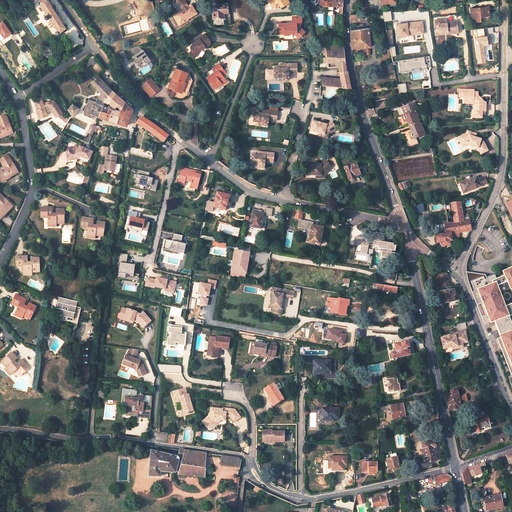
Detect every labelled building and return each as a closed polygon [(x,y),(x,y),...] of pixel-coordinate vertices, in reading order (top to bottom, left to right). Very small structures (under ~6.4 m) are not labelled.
[(47,0),(37,0),(38,1),(37,2),(38,4),(39,3),(46,14),(45,15),(45,17),(46,17),(47,18),(48,18),(49,18),(57,30),(56,31),(57,34),(66,28),(47,0)] [(178,25),(195,14),(189,4),(186,6),(183,0),(174,0),(181,10),(172,15),(178,25)] [(214,25),(230,23),(229,11),(227,12),(226,3),(212,5),(213,17),(214,25)] [(479,16),(489,15),(488,7),(471,8),(471,17),(472,21),(480,21),(479,16)] [(384,22),(393,20),(391,11),(383,12),(384,22)] [(350,22),(369,20),(369,13),(352,14),(350,15),(350,22)] [(292,35),(295,35),(299,38),(304,32),(298,27),(298,23),(301,23),(301,15),(291,15),(292,23),(290,23),(290,25),(288,25),(288,24),(287,23),(278,23),(278,33),(283,33),(283,34),(288,34),(288,33),(290,33),(292,33),(292,35)] [(435,32),(447,31),(447,33),(458,32),(456,20),(446,21),(446,19),(434,20),(435,32)] [(408,36),(417,35),(416,23),(406,24),(407,28),(396,29),(397,39),(401,38),(401,40),(408,40),(408,36)] [(370,47),(369,28),(350,30),(351,47),(370,47)] [(209,42),(205,35),(202,35),(199,37),(199,40),(192,44),(190,47),(190,50),(196,54),(197,55),(199,52),(200,50),(201,50),(204,48),(204,47),(209,44),(209,42)] [(351,88),(347,70),(346,70),(343,43),(326,44),(327,58),(328,68),(338,67),(339,71),(340,79),(322,77),(322,86),(349,88),(351,88)] [(134,56),(143,49),(140,45),(129,49),(134,56)] [(151,60),(143,49),(134,56),(132,57),(136,63),(143,58),(147,64),(151,60)] [(425,57),(399,61),(401,71),(426,67),(425,57)] [(222,76),(220,73),(223,70),(221,68),(220,66),(219,64),(211,69),(214,72),(213,73),(206,78),(214,89),(221,84),(222,86),(227,83),(222,76)] [(296,64),(280,64),(280,68),(273,68),(274,77),(280,77),(283,77),(283,80),(288,80),(288,75),(290,75),(289,73),(296,73),(296,64)] [(188,90),(192,81),(189,74),(174,68),(168,83),(167,86),(167,89),(168,91),(169,94),(171,96),(172,96),(175,98),(177,98),(180,98),(182,98),(186,97),(187,97),(190,91),(188,90)] [(101,110),(103,100),(112,90),(105,83),(98,75),(95,77),(91,82),(100,93),(98,97),(96,102),(91,97),(84,111),(99,116),(101,110)] [(141,84),(150,94),(158,88),(158,87),(149,77),(141,84)] [(423,88),(431,88),(430,80),(422,81),(423,88)] [(108,103),(115,93),(112,90),(104,100),(108,103)] [(474,106),(474,111),(476,111),(475,118),(482,118),(482,115),(485,115),(485,102),(484,102),(482,100),(480,102),(477,99),(479,98),(477,96),(477,92),(473,92),(474,90),(459,90),(459,97),(464,98),(464,104),(473,104),(473,103),(475,103),(476,104),(476,106),(474,106)] [(125,102),(115,93),(108,103),(113,109),(109,120),(116,122),(120,110),(117,109),(117,110),(114,109),(116,105),(121,107),(125,102)] [(60,114),(62,113),(53,100),(47,104),(48,105),(46,106),(43,103),(41,99),(34,101),(37,110),(36,110),(40,121),(48,118),(46,112),(51,110),(56,117),(60,114)] [(127,126),(133,109),(125,102),(121,107),(120,110),(116,122),(127,126)] [(425,134),(415,110),(417,109),(414,103),(402,108),(404,114),(402,115),(404,122),(407,121),(412,132),(409,133),(412,140),(425,134)] [(68,109),(72,114),(73,116),(78,108),(73,104),(68,109)] [(110,108),(102,104),(101,110),(99,116),(106,119),(109,120),(113,109),(110,108)] [(276,121),(277,112),(261,110),(260,114),(254,113),(253,122),(259,123),(262,123),(262,126),(267,127),(267,122),(269,122),(269,120),(276,121)] [(7,126),(5,122),(7,121),(3,113),(0,114),(0,136),(11,131),(9,125),(7,126)] [(136,123),(163,142),(168,135),(144,116),(139,119),(136,123)] [(326,125),(313,122),(310,131),(319,134),(328,136),(328,135),(336,130),(332,122),(326,125)] [(89,144),(95,127),(91,125),(85,142),(89,144)] [(462,144),(466,142),(468,143),(467,144),(480,148),(483,154),(490,150),(485,142),(482,141),(482,139),(476,138),(474,137),(475,133),(468,131),(467,134),(459,138),(462,144)] [(75,145),(74,148),(73,151),(69,151),(67,151),(68,160),(69,160),(69,163),(73,162),(76,163),(79,156),(80,154),(90,158),(92,152),(75,145)] [(99,147),(99,155),(105,156),(107,148),(99,147)] [(129,154),(152,159),(153,155),(153,153),(131,148),(129,154)] [(263,169),(264,164),(265,164),(265,162),(273,163),(274,154),(257,152),(257,156),(251,155),(250,164),(255,164),(259,165),(258,168),(263,169)] [(13,167),(11,164),(12,163),(8,155),(3,158),(4,159),(0,162),(3,167),(0,168),(0,177),(2,181),(18,173),(14,167),(13,167)] [(108,156),(105,156),(104,165),(99,165),(96,172),(104,173),(104,171),(106,171),(106,170),(111,171),(111,172),(114,172),(115,157),(113,157),(108,157),(108,156)] [(312,166),(307,166),(307,175),(316,176),(325,175),(325,174),(332,168),(326,161),(321,166),(316,166),(312,166)] [(344,167),(348,179),(353,177),(353,175),(358,173),(355,164),(344,167)] [(196,189),(202,172),(195,170),(195,172),(192,171),(192,170),(183,167),(178,183),(184,185),(185,180),(186,176),(193,178),(192,182),(190,187),(196,189)] [(150,190),(156,191),(158,180),(156,180),(153,179),(153,178),(148,177),(149,172),(137,169),(136,174),(134,174),(133,177),(135,178),(135,182),(139,183),(138,185),(146,187),(147,184),(151,185),(150,190)] [(478,177),(461,184),(465,193),(482,186),(488,183),(486,177),(479,180),(478,177)] [(406,183),(399,183),(397,185),(400,191),(408,186),(406,183)] [(228,196),(217,193),(213,207),(225,210),(228,196)] [(0,218),(12,205),(7,201),(6,201),(3,198),(4,198),(0,194),(0,218)] [(454,223),(445,224),(446,234),(435,236),(437,243),(441,242),(442,246),(450,245),(449,241),(453,241),(453,238),(459,237),(458,233),(470,231),(468,216),(464,217),(462,202),(451,204),(454,223)] [(423,205),(412,206),(413,214),(424,212),(423,205)] [(63,224),(63,210),(55,210),(55,216),(51,216),(51,208),(39,208),(39,216),(46,216),(46,220),(47,228),(55,228),(55,225),(63,224)] [(303,211),(293,209),(291,216),(294,217),(294,218),(301,219),(303,211)] [(140,212),(128,211),(125,224),(130,225),(130,228),(141,231),(141,229),(147,231),(149,222),(143,221),(144,220),(139,218),(140,212)] [(252,212),(249,227),(260,228),(263,214),(252,212)] [(95,236),(103,237),(104,222),(96,221),(95,227),(92,226),(92,219),(81,218),(80,225),(87,226),(87,229),(86,237),(94,239),(95,236)] [(308,242),(319,245),(322,233),(323,234),(324,229),(323,229),(323,228),(313,226),(313,223),(299,220),(298,227),(309,229),(306,242),(308,242)] [(394,251),(395,244),(388,243),(388,244),(382,243),(383,234),(376,232),(375,235),(374,245),(378,246),(378,249),(384,250),(384,251),(384,252),(383,258),(393,260),(394,253),(391,253),(391,251),(394,251)] [(180,243),(182,235),(172,233),(170,240),(167,240),(167,242),(164,242),(162,249),(177,252),(183,254),(185,244),(180,243)] [(374,245),(375,235),(367,234),(366,239),(355,237),(353,244),(357,245),(361,245),(360,252),(360,253),(367,254),(367,253),(372,253),(373,250),(368,249),(369,245),(374,245)] [(248,253),(234,250),(230,270),(244,273),(248,253)] [(127,254),(119,253),(117,262),(118,262),(116,276),(123,277),(124,273),(128,274),(133,274),(134,264),(129,263),(129,264),(125,264),(127,254)] [(30,264),(26,264),(26,257),(15,257),(15,265),(23,264),(23,267),(23,276),(31,276),(31,272),(39,272),(38,258),(30,258),(30,264)] [(484,287),(480,278),(468,284),(470,290),(476,305),(482,303),(487,315),(481,317),(484,324),(493,320),(500,337),(497,339),(511,375),(511,374),(511,326),(507,316),(511,313),(511,269),(511,266),(502,271),(504,274),(496,278),(494,274),(486,278),(489,284),(484,287)] [(447,276),(439,277),(442,288),(449,287),(447,276)] [(163,290),(173,292),(175,282),(155,277),(155,280),(146,277),(144,286),(153,288),(154,287),(164,289),(163,290)] [(208,306),(211,288),(216,289),(217,281),(208,279),(207,284),(199,282),(197,294),(194,294),(193,299),(198,300),(197,304),(208,306)] [(397,288),(373,284),(373,286),(377,287),(377,290),(396,294),(397,288)] [(294,291),(272,288),(270,306),(278,307),(277,310),(282,311),(282,308),(281,308),(283,296),(293,297),(294,291)] [(449,301),(458,299),(457,294),(454,294),(453,290),(446,292),(446,291),(439,292),(442,304),(449,302),(449,301)] [(26,309),(22,308),(25,301),(15,296),(12,303),(18,306),(17,309),(14,317),(21,320),(23,317),(30,320),(36,308),(29,305),(28,304),(26,309)] [(345,299),(338,298),(338,299),(327,298),(327,302),(326,302),(326,303),(327,303),(326,306),(333,307),(332,309),(331,309),(331,312),(340,314),(345,315),(346,305),(344,304),(345,299)] [(79,309),(74,308),(75,303),(56,299),(55,303),(57,303),(56,306),(55,306),(54,310),(59,311),(57,319),(66,320),(66,319),(72,320),(71,325),(75,326),(79,309)] [(347,316),(349,300),(345,299),(344,304),(346,305),(345,315),(340,314),(340,315),(347,316)] [(181,309),(170,306),(168,314),(179,316),(181,309)] [(151,320),(142,310),(140,313),(136,312),(136,311),(127,308),(126,309),(122,308),(120,313),(125,315),(124,318),(128,320),(128,321),(132,323),(133,320),(134,317),(138,318),(140,320),(138,322),(143,327),(151,320)] [(119,319),(128,321),(128,320),(124,318),(125,315),(120,313),(119,319)] [(179,344),(185,344),(185,337),(181,337),(181,335),(182,327),(170,326),(170,327),(169,333),(169,337),(167,337),(167,344),(179,346),(179,344)] [(342,334),(343,331),(328,329),(326,341),(346,344),(347,335),(342,334)] [(364,330),(357,329),(355,338),(363,339),(364,330)] [(455,335),(441,339),(443,349),(453,347),(457,346),(457,344),(463,343),(468,342),(465,331),(455,333),(455,335)] [(228,338),(215,336),(215,338),(209,337),(206,352),(210,352),(210,355),(216,356),(218,347),(227,348),(228,338)] [(392,359),(409,356),(407,342),(392,345),(393,353),(390,354),(392,359)] [(253,351),(263,354),(263,356),(268,357),(268,356),(274,357),(276,347),(270,346),(254,343),(253,351)] [(138,350),(130,349),(126,356),(125,356),(122,365),(136,370),(139,376),(146,373),(141,360),(137,361),(134,361),(135,359),(134,359),(138,350)] [(6,370),(12,376),(18,370),(20,368),(25,373),(30,368),(23,360),(17,365),(15,362),(19,358),(13,353),(3,362),(8,368),(6,370)] [(329,360),(312,360),(312,369),(310,369),(310,374),(318,374),(318,373),(322,373),(322,378),(334,378),(334,361),(329,360)] [(398,386),(396,380),(396,379),(386,381),(388,392),(394,391),(394,392),(400,391),(398,385),(398,386)] [(264,390),(270,400),(271,399),(272,400),(275,405),(282,400),(272,384),(264,390)] [(187,394),(185,388),(173,391),(175,402),(180,401),(183,413),(192,411),(188,394),(187,394)] [(143,410),(144,406),(152,407),(152,403),(143,402),(143,396),(139,396),(138,399),(134,399),(135,395),(137,395),(137,391),(125,390),(125,394),(124,402),(130,403),(129,413),(138,414),(138,416),(138,417),(142,418),(143,410)] [(462,407),(460,400),(465,399),(465,401),(468,400),(467,395),(460,397),(458,393),(457,393),(456,392),(453,393),(452,394),(447,395),(449,400),(447,401),(449,410),(462,407)] [(403,405),(391,407),(393,418),(405,417),(403,405)] [(222,408),(222,409),(210,407),(209,416),(203,421),(207,426),(214,422),(218,422),(221,420),(224,421),(225,416),(225,415),(223,414),(223,412),(229,413),(229,416),(230,416),(234,421),(240,417),(234,409),(222,408)] [(338,408),(320,407),(320,415),(319,415),(319,421),(326,421),(326,419),(332,420),(332,418),(338,418),(338,408)] [(150,419),(151,411),(143,410),(142,418),(150,419)] [(484,411),(476,414),(478,418),(472,420),(476,431),(485,428),(485,429),(491,427),(489,420),(484,422),(482,417),(485,416),(484,411)] [(283,431),(271,431),(271,430),(262,430),(262,440),(274,440),(274,442),(283,442),(283,431)] [(434,453),(433,448),(435,447),(434,441),(422,443),(423,449),(421,449),(423,460),(425,460),(426,463),(436,461),(434,453)] [(204,478),(205,462),(192,460),(193,453),(179,451),(178,457),(182,458),(178,475),(184,476),(191,477),(204,478)] [(178,458),(151,453),(149,477),(160,477),(160,472),(175,473),(178,458)] [(192,460),(205,462),(205,454),(193,453),(192,460)] [(220,466),(231,468),(232,458),(221,456),(220,466)] [(331,471),(338,471),(338,470),(343,470),(343,461),(346,461),(346,457),(328,457),(328,469),(331,469),(331,471)] [(397,457),(386,459),(388,470),(399,468),(397,457)] [(232,458),(231,468),(239,469),(241,461),(238,458),(232,458)] [(376,462),(368,463),(368,460),(363,460),(363,473),(368,473),(377,473),(376,462)] [(471,484),(468,472),(474,470),(476,475),(481,473),(479,465),(473,467),(465,470),(462,475),(464,485),(471,484)] [(436,484),(448,481),(451,480),(451,477),(446,474),(434,477),(436,484)] [(374,508),(385,506),(385,507),(391,506),(388,495),(383,496),(383,497),(371,499),(374,508)] [(486,511),(503,508),(500,495),(484,498),(486,511)] [(385,506),(374,508),(371,499),(368,500),(371,511),(385,508),(385,507),(385,506)]
